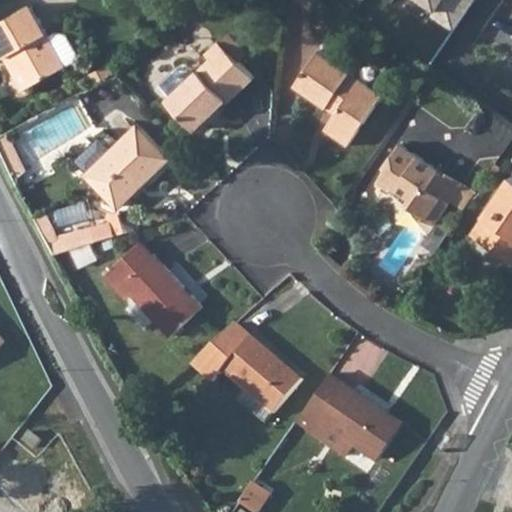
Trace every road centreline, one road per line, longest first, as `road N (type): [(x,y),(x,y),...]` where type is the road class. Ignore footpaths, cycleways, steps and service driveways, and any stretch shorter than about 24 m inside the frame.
road 1 (residential): [(157,511),(0,219)]
road 2 (residential): [(263,213),(357,305),(505,393)]
road 3 (tertiary): [(505,393),(450,511)]
